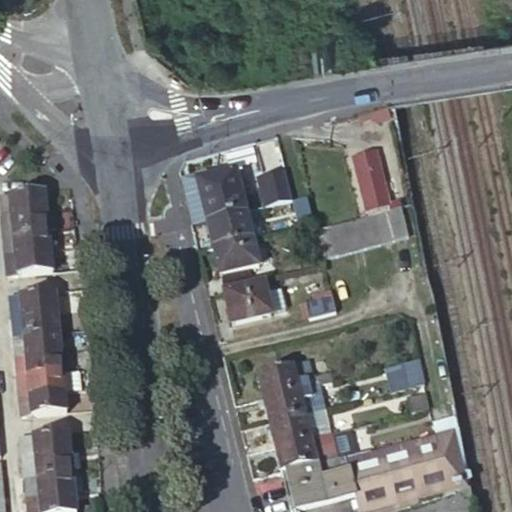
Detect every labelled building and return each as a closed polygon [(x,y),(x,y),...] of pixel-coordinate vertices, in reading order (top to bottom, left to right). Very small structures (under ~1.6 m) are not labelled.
[(386,217),(388,216),(374,156),(354,161),(366,222),(371,220),(386,217)] [(206,225),(244,216),(234,174),(196,184),(206,225)] [(281,176),(265,180),(271,205),(288,200),(281,176)] [(12,217),(47,214),(45,193),(10,196),(12,217)] [(0,206),(1,218),(12,217),(10,196),(0,196),(0,206)] [(299,231),(313,228),(306,201),(292,204),(299,231)] [(400,213),(388,216),(386,217),(393,246),(406,243),(400,213)] [(14,237),(49,233),(47,214),(12,217),(14,237)] [(251,243),(244,216),(206,225),(212,252),(251,243)] [(3,238),(14,237),(12,217),(1,218),(3,238)] [(371,220),(378,249),(393,246),(386,217),(371,220)] [(371,220),(366,222),(357,224),(364,253),(378,249),(371,220)] [(343,227),(350,256),(364,253),(357,224),(343,227)] [(343,227),(329,231),(336,260),(350,256),(343,227)] [(315,234),(321,263),(336,260),(329,231),(315,234)] [(14,237),(16,257),(51,254),(49,233),(14,237)] [(5,258),(16,257),(14,237),(3,238),(5,258)] [(212,252),(223,297),(252,290),(247,273),(257,270),(251,243),(212,252)] [(51,254),(16,257),(18,278),(53,275),(51,254)] [(18,278),(16,257),(5,258),(7,279),(18,278)] [(252,290),(223,297),(231,330),(270,320),(270,318),(284,314),(280,294),(265,298),(263,287),(252,290)] [(21,318),(56,314),(54,294),(19,297),(21,318)] [(11,319),(21,318),(19,297),(9,298),(11,319)] [(303,306),(308,323),(334,317),(330,299),(303,306)] [(23,338),(58,334),(56,314),(21,318),(23,338)] [(13,339),(23,338),(21,318),(11,319),(13,339)] [(25,357),(60,354),(58,334),(23,338),(25,357)] [(14,358),(25,357),(23,338),(13,339),(14,358)] [(25,357),(27,378),(62,375),(60,354),(25,357)] [(17,379),(27,378),(25,357),(14,358),(17,379)] [(263,401),(319,388),(313,362),(257,376),(263,401)] [(386,382),(390,397),(415,391),(422,389),(417,365),(403,369),(405,377),(386,382)] [(62,375),(27,378),(29,398),(64,394),(80,393),(78,375),(63,376),(62,375)] [(29,398),(27,378),(17,379),(18,399),(29,398)] [(263,401),(269,425),(304,416),(301,402),(321,398),(319,388),(263,401)] [(66,415),(64,394),(29,398),(31,418),(66,415)] [(31,418),(29,398),(18,399),(20,419),(31,418)] [(427,414),(424,399),(408,403),(412,418),(427,414)] [(269,425),(275,450),(331,437),(329,427),(308,432),(304,416),(269,425)] [(451,434),(448,418),(428,422),(431,439),(451,434)] [(389,511),(462,493),(451,434),(431,439),(345,460),(354,498),(357,511),(389,511)] [(33,438),(35,459),(70,456),(69,435),(33,438)] [(281,475),(334,463),(330,447),(333,446),(331,437),(275,450),(281,475)] [(23,460),(35,459),(33,438),(20,439),(23,460)] [(37,478),(73,476),(72,472),(79,471),(78,455),(70,456),(35,459),(37,478)] [(25,479),(37,478),(35,459),(23,460),(25,479)] [(297,511),(354,498),(345,460),(334,463),(281,475),(289,511),(297,511)] [(37,478),(39,499),(74,496),(82,496),(80,479),(73,480),(73,476),(37,478)] [(27,500),(39,499),(37,478),(25,479),(27,500)] [(75,511),(74,496),(39,499),(40,511),(75,511)] [(40,511),(39,499),(27,500),(28,511),(40,511)]
